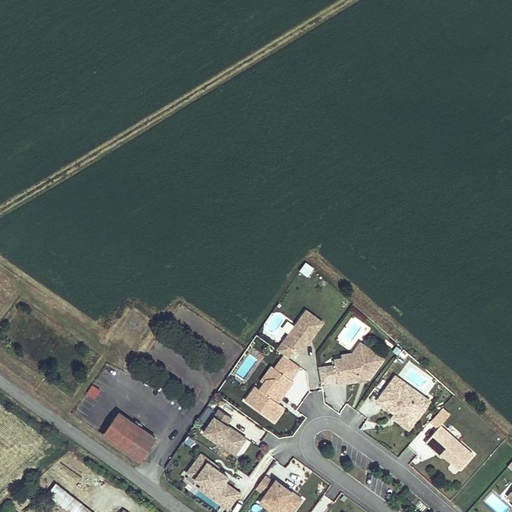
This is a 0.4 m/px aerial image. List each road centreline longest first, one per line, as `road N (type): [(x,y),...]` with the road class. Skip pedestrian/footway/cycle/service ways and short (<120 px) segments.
road 1 (residential): [(385,511),(311,456),(307,438),(319,424),(338,426),(446,511)]
road 2 (residential): [(184,511),(0,380)]
